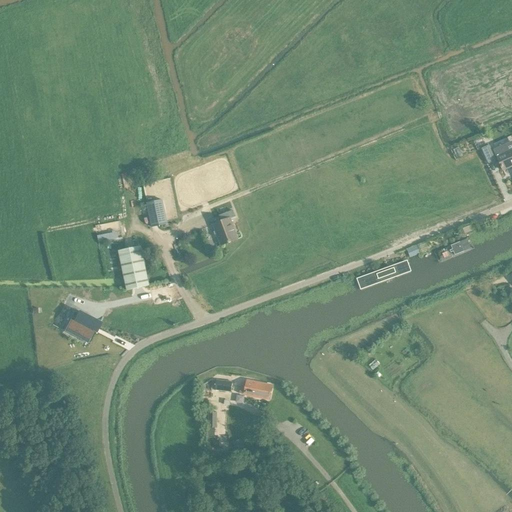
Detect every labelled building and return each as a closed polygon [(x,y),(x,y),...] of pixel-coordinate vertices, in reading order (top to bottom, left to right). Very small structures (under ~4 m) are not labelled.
[(489,164),(496,160),(490,146),(482,149),(489,164)] [(505,146),(494,151),(496,156),(503,171),(511,167),(511,148),(508,151),(505,146)] [(146,203),(151,227),(167,224),(162,200),(146,203)] [(230,219),(235,217),(232,211),(219,216),(221,221),(213,224),(216,231),(214,232),(216,237),(218,236),(221,245),(228,243),(230,242),(237,239),(230,219)] [(460,230),(462,235),(470,232),(467,227),(460,230)] [(434,251),(439,263),(474,249),(469,236),(434,251)] [(410,257),(419,253),(420,253),(417,245),(407,249),(410,257)] [(141,246),(119,251),(125,281),(127,288),(127,290),(149,286),(141,246)] [(407,259),(357,278),(360,288),(411,270),(407,259)] [(173,301),(171,294),(173,293),(172,287),(170,288),(151,292),(155,306),(173,301)] [(74,309),(63,330),(86,343),(93,330),(96,332),(101,323),(74,309)] [(217,381),(216,387),(216,391),(232,392),(233,383),(217,381)] [(272,386),(247,381),(246,383),(242,382),(240,393),(245,394),(270,399),(272,386)]
